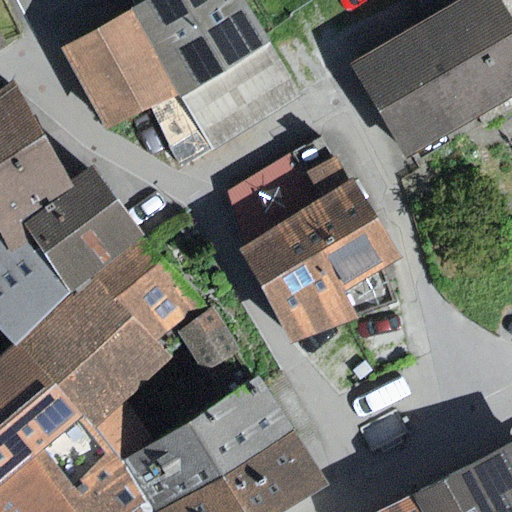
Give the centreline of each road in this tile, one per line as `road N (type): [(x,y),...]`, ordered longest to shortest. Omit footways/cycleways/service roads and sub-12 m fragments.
road 1 (residential): [(192,193),(317,119),(343,127),(509,421)]
road 2 (residential): [(192,193),(210,212),(365,502)]
road 3 (residential): [(0,72),(19,64),(39,69),(87,127),(192,193)]
road 4 (residential): [(365,502),(509,421)]
